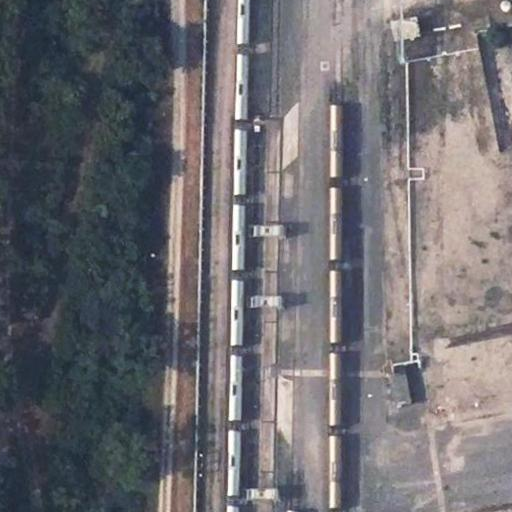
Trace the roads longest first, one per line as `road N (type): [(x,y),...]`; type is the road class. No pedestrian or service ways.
road 1 (track): [(165,511),(171,0)]
road 2 (track): [(14,511),(18,0)]
road 3 (track): [(121,0),(18,392)]
road 4 (track): [(35,511),(18,392)]
